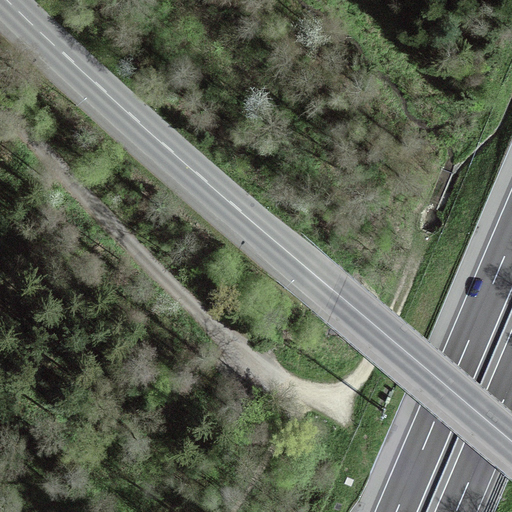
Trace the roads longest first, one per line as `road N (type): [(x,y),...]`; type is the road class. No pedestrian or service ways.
road 1 (secondary): [(7,0),(511,441)]
road 2 (track): [(309,392),(233,345),(0,108)]
road 3 (motorway): [(511,238),(396,511)]
road 4 (track): [(309,392),(354,382),(422,246)]
road 5 (track): [(228,511),(309,392)]
road 6 (motorway): [(456,511),(511,379)]
